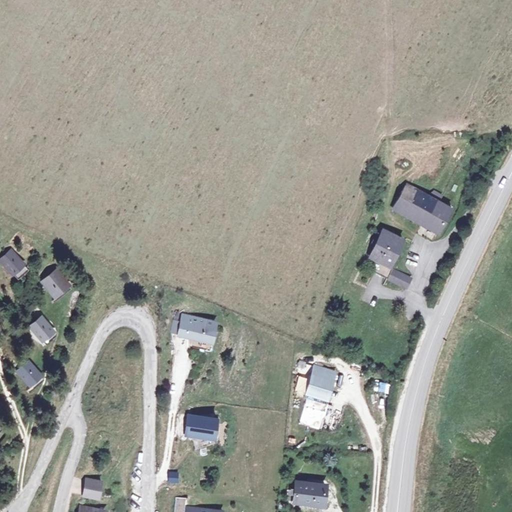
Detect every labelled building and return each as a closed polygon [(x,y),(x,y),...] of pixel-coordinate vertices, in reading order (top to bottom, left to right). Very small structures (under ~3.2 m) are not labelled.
[(407,186),(397,210),(443,230),(454,207),(407,186)] [(407,240),(384,229),(371,258),(394,269),(407,240)] [(16,256),(6,264),(16,278),(26,270),(16,256)] [(366,268),(389,279),(394,269),(371,258),(366,268)] [(414,278),(394,269),(389,279),(389,280),(408,290),(414,278)] [(61,274),(50,283),(61,296),(72,287),(61,274)] [(226,327),(194,319),(190,339),(221,346),(226,327)] [(47,324),(38,331),(49,346),(58,339),(47,324)] [(28,362),(17,370),(29,385),(39,377),(28,362)] [(315,375),(335,382),(338,374),(317,366),(315,375)] [(329,401),(335,382),(315,375),(310,395),(329,401)] [(304,406),(299,424),(320,429),(324,411),(304,406)] [(182,435),(185,422),(179,421),(176,434),(182,435)] [(222,425),(193,422),(191,442),(219,445),(222,425)] [(180,473),(170,472),(170,482),(179,483),(180,473)] [(107,484),(92,481),(89,497),(104,500),(107,484)] [(296,509),(311,511),(324,511),(329,493),(300,487),(296,509)]
